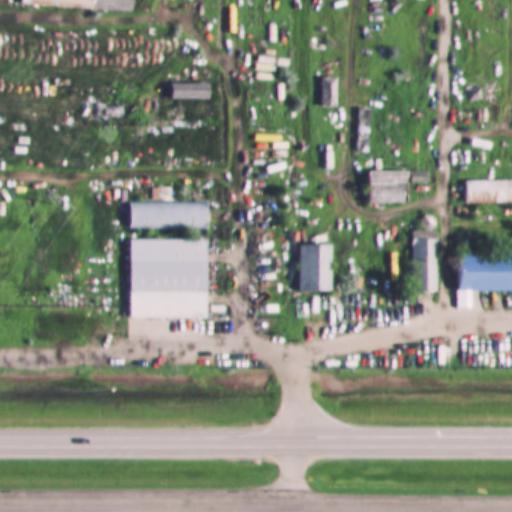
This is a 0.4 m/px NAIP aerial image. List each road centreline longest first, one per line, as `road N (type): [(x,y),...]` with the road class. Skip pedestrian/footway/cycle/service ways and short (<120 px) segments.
road 1 (trunk): [(511,444),(0,443)]
road 2 (trunk): [(0,508),(511,509)]
road 3 (track): [(0,354),(246,352)]
